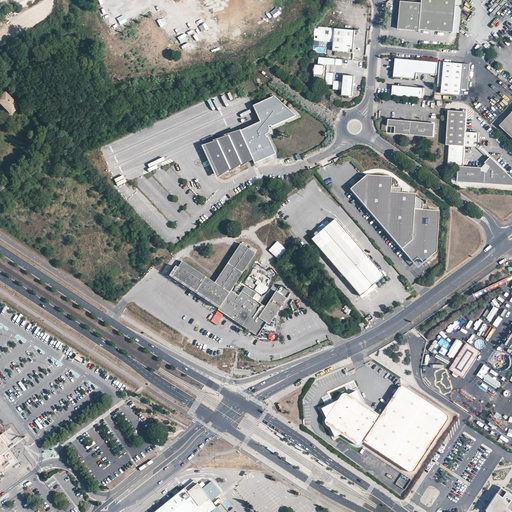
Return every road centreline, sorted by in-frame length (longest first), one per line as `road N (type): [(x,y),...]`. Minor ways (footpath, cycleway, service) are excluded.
road 1 (primary): [(0,276),(213,417)]
road 2 (tertiary): [(344,351),(232,382),(110,320)]
road 3 (primary): [(403,511),(248,405)]
road 4 (unclassified): [(498,239),(484,213),(366,128)]
road 5 (unclassified): [(360,137),(498,239)]
road 6 (primary): [(223,423),(365,511)]
road 7 (primary): [(237,398),(110,320)]
road 8 (tertiary): [(344,351),(467,271)]
road 9 (secondary): [(117,510),(223,423)]
road 10 (primary): [(110,320),(0,248)]
